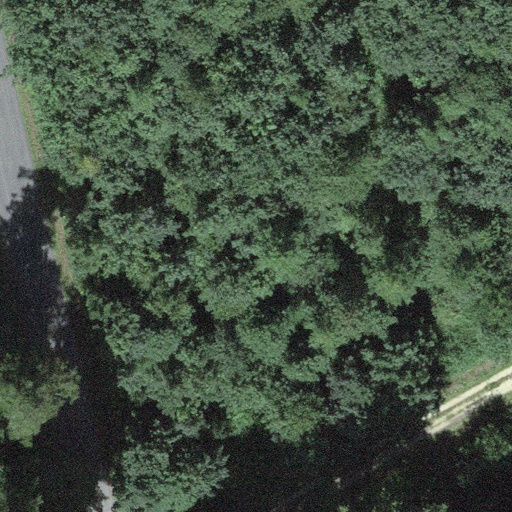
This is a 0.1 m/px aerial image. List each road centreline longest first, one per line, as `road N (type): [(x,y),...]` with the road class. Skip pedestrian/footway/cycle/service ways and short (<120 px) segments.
road 1 (tertiary): [(0,103),(94,511)]
road 2 (track): [(302,511),(511,389)]
